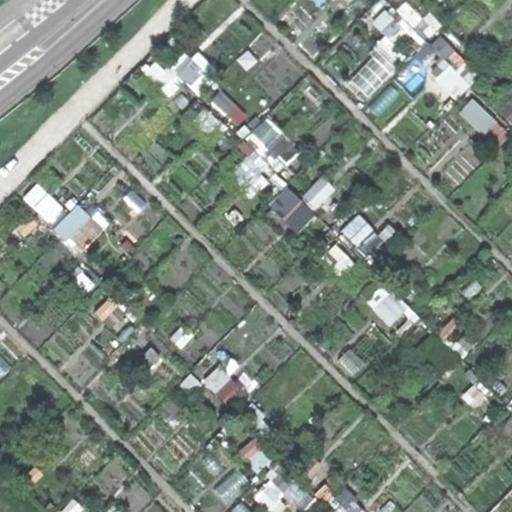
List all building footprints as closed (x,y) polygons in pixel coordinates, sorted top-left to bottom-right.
[(461,112),(499,145),(510,133),(472,99),(461,112)] [(26,196),(48,218),(60,206),(38,184),(26,196)] [(269,204),(295,234),(317,215),(291,185),(269,204)] [(56,228),(78,251),(102,229),(81,205),(56,228)] [(208,380),(224,398),(239,385),(222,367),(208,380)]
